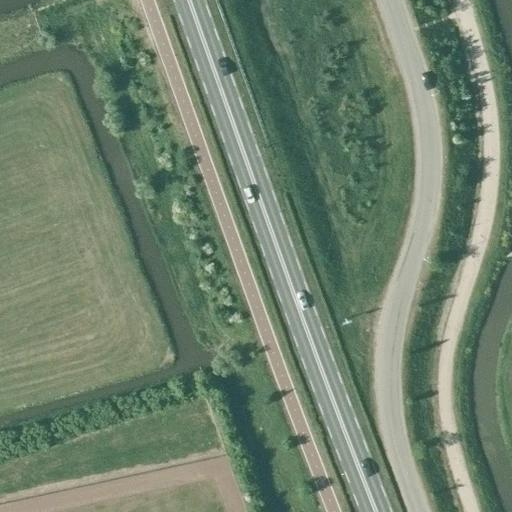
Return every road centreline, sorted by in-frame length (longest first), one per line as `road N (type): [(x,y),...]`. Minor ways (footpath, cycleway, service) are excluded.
road 1 (primary): [(374,511),(189,0)]
road 2 (unclassified): [(419,511),(391,429),(387,374),(393,319),(425,212),(430,145),(422,90),(392,0)]
road 3 (track): [(469,511),(454,469),(445,375),(493,160),(489,92),(465,11)]
